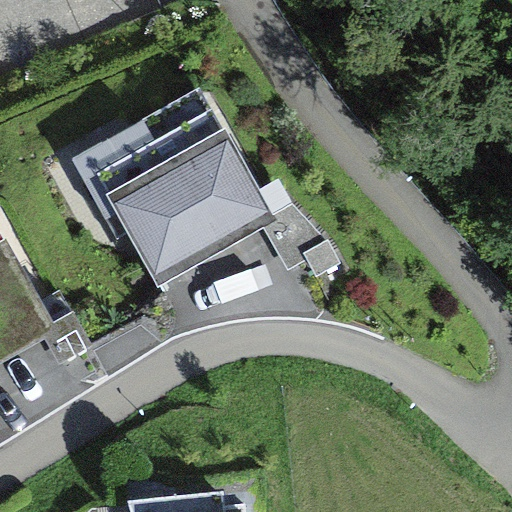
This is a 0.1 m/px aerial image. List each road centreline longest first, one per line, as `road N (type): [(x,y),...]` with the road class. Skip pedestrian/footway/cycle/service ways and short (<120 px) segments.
road 1 (unclassified): [(511,428),(448,409),(389,367),(331,343),(273,337),(212,349),(111,397),(0,468)]
road 2 (unclassified): [(245,0),(316,108),(511,333)]
